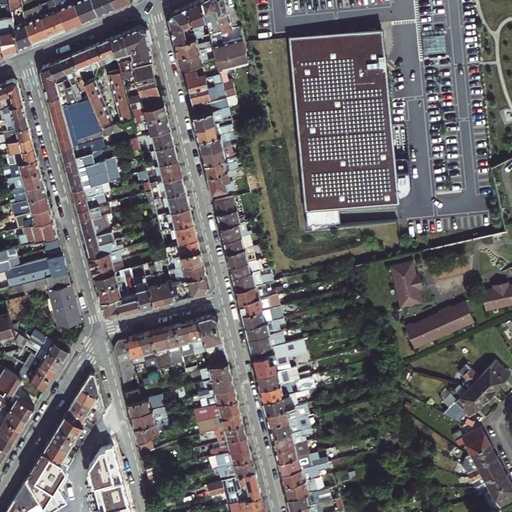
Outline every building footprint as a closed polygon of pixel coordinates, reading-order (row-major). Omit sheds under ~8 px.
[(67,28),(54,0),(48,0),(47,1),(52,11),(42,15),(50,36),(62,31),(67,28)] [(73,0),(54,0),(67,28),(77,24),(83,22),(73,0)] [(92,0),(73,0),(83,22),(93,18),(99,15),(92,0)] [(92,0),(99,15),(109,11),(115,8),(112,0),(92,0)] [(112,0),(115,8),(124,4),(131,1),(130,0),(112,0)] [(198,0),(197,1),(188,5),(192,23),(194,31),(203,29),(202,21),(207,20),(204,11),(201,0),(198,0)] [(221,26),(218,15),(214,0),(201,0),(204,11),(210,10),(214,27),(221,26)] [(214,0),(218,15),(228,13),(224,0),(214,0)] [(50,36),(42,15),(38,5),(23,11),(25,22),(34,42),(42,39),(50,36)] [(173,32),(175,41),(195,36),(194,31),(186,33),(184,25),(192,23),(188,5),(173,11),(169,18),(173,32)] [(0,29),(1,34),(0,34),(0,56),(12,51),(18,49),(15,26),(12,7),(12,6),(7,7),(8,17),(0,18),(0,29)] [(231,27),(228,13),(218,15),(221,26),(222,29),(227,28),(231,27)] [(25,22),(15,26),(18,49),(28,45),(34,42),(25,22)] [(135,27),(125,31),(129,51),(136,49),(138,56),(153,53),(147,28),(140,25),(135,27)] [(390,101),(382,25),(290,34),(308,224),(342,220),(341,205),(400,199),(390,101)] [(210,32),(213,44),(221,42),(218,30),(210,32)] [(112,37),(117,54),(129,51),(125,31),(120,33),(112,37)] [(177,48),(178,54),(200,49),(196,36),(195,36),(175,41),(177,48)] [(245,51),(241,37),(228,40),(221,42),(213,44),(213,45),(216,58),(245,51)] [(114,59),(108,38),(103,40),(97,43),(106,62),(114,59)] [(85,48),(91,61),(97,59),(99,65),(106,62),(97,43),(92,45),(85,48)] [(73,53),(81,73),(87,70),(85,64),(91,61),(85,48),(80,50),(73,53)] [(181,66),(201,62),(203,61),(200,49),(178,54),(180,60),(181,66)] [(246,55),(245,51),(216,58),(219,68),(225,67),(247,61),(246,55)] [(83,79),(81,73),(73,53),(69,54),(61,58),(72,84),(83,79)] [(67,86),(72,84),(61,58),(58,59),(49,63),(57,82),(65,79),(67,86)] [(219,68),(216,58),(203,61),(201,62),(203,70),(210,69),(210,72),(219,70),(219,68)] [(138,82),(155,78),(152,66),(150,61),(142,63),(142,65),(141,66),(141,70),(135,71),(138,82)] [(57,82),(49,63),(43,65),(41,70),(45,85),(61,148),(73,145),(78,144),(77,140),(101,128),(100,123),(95,112),(92,102),(90,98),(77,101),(72,84),(67,86),(65,79),(57,82)] [(111,73),(114,86),(125,83),(120,63),(115,66),(113,69),(114,72),(111,73)] [(225,67),(219,68),(219,70),(221,77),(222,81),(225,92),(227,99),(228,104),(234,102),(235,102),(235,101),(236,100),(234,92),(231,78),(226,79),(224,71),(226,71),(225,67)] [(188,78),(191,90),(214,83),(222,81),(221,77),(207,81),(205,74),(199,75),(198,72),(196,73),(196,70),(187,72),(188,78)] [(97,82),(95,76),(84,81),(88,91),(99,87),(97,82)] [(14,104),(24,102),(18,80),(13,78),(6,81),(10,93),(13,102),(14,104)] [(158,91),(155,78),(138,82),(141,94),(128,97),(130,103),(142,99),(159,95),(158,91)] [(0,95),(4,105),(9,103),(6,95),(10,93),(6,81),(3,82),(0,83),(0,95)] [(115,89),(116,98),(128,95),(125,85),(125,83),(114,86),(115,89)] [(217,94),(214,83),(191,90),(194,102),(197,113),(228,105),(228,104),(227,99),(225,92),(217,94)] [(101,92),(99,87),(88,91),(90,98),(92,102),(103,97),(101,92)] [(159,95),(142,99),(144,107),(132,110),(134,120),(135,123),(168,114),(167,110),(163,94),(159,95)] [(119,109),(131,106),(130,103),(128,97),(128,95),(116,98),(118,104),(119,109)] [(104,101),(103,97),(92,102),(95,112),(107,107),(104,101)] [(5,119),(27,113),(25,108),(24,102),(14,104),(9,105),(11,110),(3,112),(5,119)] [(230,114),(228,105),(197,113),(193,114),(195,120),(196,127),(215,122),(224,120),(223,116),(230,114)] [(122,123),(134,120),(132,110),(131,106),(119,109),(120,114),(122,123)] [(108,110),(107,107),(95,112),(100,123),(111,119),(108,110)] [(7,130),(29,124),(28,120),(27,113),(5,119),(7,130)] [(151,132),(171,127),(170,123),(168,114),(135,123),(135,124),(139,124),(140,128),(150,125),(151,132)] [(198,135),(199,139),(230,131),(228,123),(216,126),(215,122),(196,127),(198,135)] [(31,131),(29,124),(7,130),(10,141),(32,135),(31,131)] [(156,147),(175,142),(174,137),(171,127),(151,132),(148,133),(150,141),(155,140),(156,147)] [(202,151),(224,145),(223,140),(238,137),(236,129),(234,130),(230,131),(199,139),(201,146),(202,151)] [(13,152),(35,146),(34,141),(32,135),(10,141),(13,152)] [(141,148),(138,138),(132,140),(135,150),(141,148)] [(160,163),(179,158),(178,155),(175,142),(156,147),(152,148),(154,156),(158,155),(160,163)] [(63,156),(64,158),(75,155),(73,145),(61,148),(63,156)] [(225,150),(224,145),(202,151),(204,159),(205,163),(234,156),(233,148),(225,150)] [(16,163),(38,157),(37,153),(35,146),(13,152),(16,163)] [(92,150),(75,155),(64,158),(66,165),(67,168),(95,161),(92,150)] [(101,159),(95,161),(67,168),(69,175),(69,178),(115,166),(113,156),(101,159)] [(208,175),(225,170),(229,169),(230,169),(229,165),(236,163),(234,156),(205,163),(207,171),(208,175)] [(23,174),(41,169),(40,164),(38,157),(16,163),(3,166),(6,178),(23,174)] [(181,169),(179,158),(160,163),(156,164),(158,172),(162,171),(164,179),(183,174),(181,169)] [(246,171),(245,165),(230,169),(229,169),(230,175),(246,171)] [(71,185),(72,189),(108,180),(118,177),(115,166),(69,178),(71,185)] [(44,178),(41,169),(23,174),(26,186),(44,181),(44,178)] [(148,178),(146,170),(139,172),(141,180),(148,178)] [(229,187),(225,170),(208,175),(211,185),(212,191),(229,187)] [(17,188),(26,186),(23,174),(6,178),(6,184),(15,182),(17,188)] [(185,184),(183,174),(164,179),(156,181),(158,186),(160,196),(164,195),(168,194),(187,190),(185,184)] [(74,195),(75,199),(107,191),(111,189),(108,180),(72,189),(74,195)] [(47,189),(44,181),(26,186),(29,198),(48,193),(47,189)] [(234,185),(236,193),(251,190),(249,181),(234,185)] [(20,200),(29,198),(26,186),(17,188),(19,196),(11,198),(12,203),(20,200)] [(172,211),(191,206),(189,200),(187,190),(168,194),(164,195),(166,203),(170,202),(172,211)] [(109,201),(107,191),(75,199),(77,206),(78,209),(109,201)] [(32,210),(51,205),(50,200),(48,193),(29,198),(32,210)] [(217,208),(221,225),(240,220),(233,194),(214,199),(217,208)] [(15,215),(32,210),(29,198),(20,200),(22,207),(14,209),(15,215)] [(109,201),(78,209),(79,216),(80,219),(108,212),(112,211),(109,201)] [(53,213),(51,205),(32,210),(34,217),(6,224),(7,230),(17,227),(54,218),(53,213)] [(193,216),(191,206),(172,211),(168,212),(170,219),(160,221),(162,230),(171,228),(195,221),(193,216)] [(108,212),(80,219),(83,230),(85,236),(112,229),(108,212)] [(57,228),(54,218),(17,227),(22,245),(59,235),(57,228)] [(244,219),(240,220),(221,225),(223,235),(224,239),(242,234),(252,232),(251,229),(247,230),(244,219)] [(198,233),(195,221),(171,228),(162,230),(164,235),(170,233),(170,231),(173,230),(176,243),(180,242),(199,237),(198,233)] [(112,229),(85,236),(87,243),(87,246),(115,239),(112,229)] [(245,247),(242,234),(224,239),(226,248),(227,251),(245,247)] [(183,253),(201,249),(200,245),(199,237),(180,242),(176,243),(177,246),(181,245),(183,253)] [(60,242),(59,238),(45,241),(47,248),(61,245),(60,242)] [(117,249),(115,239),(87,246),(89,254),(90,256),(117,249)] [(61,245),(47,248),(49,255),(63,251),(62,249),(61,245)] [(230,264),(249,260),(260,257),(259,254),(256,255),(255,250),(253,250),(247,252),(246,246),(245,247),(227,251),(229,260),(230,264)] [(0,259),(14,256),(12,247),(0,250),(0,259)] [(92,265),(112,260),(126,256),(125,249),(118,251),(117,249),(90,256),(91,262),(92,265)] [(177,269),(185,267),(205,262),(204,258),(201,249),(183,253),(174,255),(177,269)] [(26,262),(2,269),(0,269),(0,288),(10,286),(68,271),(66,264),(63,253),(26,262)] [(0,269),(2,269),(26,262),(24,254),(14,256),(0,259),(0,269)] [(95,275),(114,270),(112,260),(92,265),(94,271),(95,275)] [(233,276),(270,267),(269,264),(261,266),(260,264),(250,266),(249,260),(230,264),(232,271),(233,276)] [(205,262),(185,267),(177,269),(181,280),(182,279),(193,277),(207,273),(207,269),(205,262)] [(400,278),(396,264),(374,270),(385,312),(407,307),(403,293),(406,292),(402,277),(400,278)] [(491,272),(477,275),(482,297),(511,290),(511,266),(506,268),(505,265),(491,269),(491,272)] [(125,280),(128,289),(136,286),(133,276),(131,266),(122,268),(123,272),(125,280)] [(237,289),(269,281),(273,280),(270,267),(233,276),(235,284),(237,289)] [(115,270),(114,270),(95,275),(97,281),(98,287),(125,280),(123,272),(116,274),(115,270)] [(71,283),(68,271),(10,286),(12,292),(48,283),(49,289),(71,283)] [(177,298),(172,282),(172,278),(166,280),(164,271),(158,272),(166,301),(172,299),(177,298)] [(155,283),(149,284),(154,304),(159,303),(166,301),(158,272),(152,274),(155,283)] [(181,280),(172,282),(177,298),(206,290),(210,283),(209,279),(207,273),(193,277),(194,282),(183,284),(182,279),(181,280)] [(149,305),(154,304),(149,284),(147,279),(141,280),(140,274),(133,276),(136,286),(138,294),(141,307),(149,305)] [(125,280),(98,287),(101,297),(101,299),(121,294),(120,290),(128,289),(125,280)] [(271,289),(269,281),(237,289),(239,297),(240,301),(269,294),(276,292),(278,292),(277,288),(271,289)] [(73,290),(71,283),(49,289),(59,326),(81,320),(73,290)] [(133,309),(141,307),(138,294),(122,298),(121,294),(101,299),(105,312),(105,313),(106,312),(110,315),(111,316),(112,315),(133,309)] [(271,302),(269,294),(240,301),(241,308),(242,313),(282,303),(281,299),(271,302)] [(285,316),(282,303),(242,313),(244,321),(246,325),(281,317),(285,316)] [(406,327),(416,351),(462,330),(452,307),(442,312),(441,311),(427,317),(427,318),(413,325),(413,323),(406,327)] [(0,325),(12,322),(9,312),(3,313),(0,314),(0,325)] [(216,340),(223,339),(221,331),(218,318),(212,314),(199,318),(206,343),(209,342),(208,340),(215,338),(216,340)] [(249,337),(268,332),(270,332),(269,328),(280,325),(279,322),(282,321),(281,317),(246,325),(248,333),(249,337)] [(206,343),(199,318),(193,319),(186,321),(189,333),(191,332),(195,344),(193,344),(195,349),(195,350),(198,349),(198,347),(206,344),(206,343)] [(182,322),(175,324),(182,351),(191,349),(191,350),(195,349),(193,344),(195,344),(191,332),(189,333),(186,321),(182,322)] [(0,338),(2,337),(15,334),(14,330),(12,324),(12,322),(0,325),(0,338)] [(182,351),(175,324),(170,325),(162,328),(165,339),(167,339),(170,351),(169,351),(170,354),(172,364),(184,361),(182,351)] [(156,329),(151,331),(160,367),(172,364),(170,354),(169,351),(170,351),(167,339),(165,339),(162,328),(156,329)] [(33,341),(63,359),(67,352),(70,348),(61,343),(57,341),(39,330),(37,334),(45,339),(43,344),(34,338),(33,341)] [(160,367),(151,331),(146,332),(138,334),(141,346),(144,345),(147,357),(145,358),(146,360),(147,363),(149,371),(160,368),(160,367)] [(252,350),(271,345),(268,332),(249,337),(251,346),(252,350)] [(127,337),(129,349),(131,355),(132,361),(143,359),(143,361),(146,360),(145,358),(147,357),(144,345),(141,346),(138,334),(132,336),(127,337)] [(70,348),(75,340),(66,335),(61,343),(70,348)] [(116,352),(129,349),(127,337),(118,339),(114,346),(116,352)] [(215,350),(226,348),(223,339),(216,340),(215,338),(208,340),(209,342),(206,343),(206,344),(212,364),(218,362),(216,356),(215,350)] [(298,338),(278,343),(281,355),(301,350),(298,338)] [(37,356),(58,368),(61,363),(63,359),(33,341),(30,339),(28,342),(38,348),(34,354),(37,356)] [(216,356),(227,353),(226,348),(215,350),(216,356)] [(117,358),(131,355),(129,349),(116,352),(117,358)] [(511,361),(503,352),(482,373),(498,387),(504,381),(511,372),(511,361)] [(218,362),(229,360),(227,353),(216,356),(218,362)] [(258,374),(287,367),(284,358),(273,361),(272,358),(269,359),(268,353),(254,357),(255,363),(258,374)] [(132,361),(131,355),(117,358),(119,364),(132,361)] [(31,366),(52,378),(55,372),(58,368),(37,356),(32,364),(23,358),(22,360),(31,366)] [(50,381),(52,378),(31,366),(22,360),(20,359),(13,372),(24,379),(25,376),(36,383),(35,386),(44,391),(50,381)] [(210,370),(212,377),(232,373),(231,368),(229,360),(218,362),(212,364),(204,366),(205,371),(210,370)] [(132,361),(119,364),(121,370),(134,367),(132,361)] [(199,367),(198,362),(186,365),(187,370),(189,370),(196,368),(199,367)] [(143,364),(148,383),(151,382),(149,371),(147,363),(143,364)] [(290,366),(287,367),(258,374),(260,382),(261,386),(300,377),(306,375),(305,371),(292,374),(290,366)] [(25,385),(28,381),(24,379),(13,372),(4,367),(0,374),(0,375),(23,389),(25,385)] [(135,373),(134,367),(121,370),(122,376),(135,373)] [(479,376),(471,368),(467,372),(468,372),(491,394),(494,392),(498,387),(482,373),(479,376)] [(464,375),(473,383),(469,387),(484,402),(488,398),(491,394),(468,372),(467,372),(462,370),(461,373),(464,375)] [(88,376),(81,387),(98,397),(100,393),(95,372),(91,371),(88,376)] [(137,379),(135,373),(122,376),(124,382),(137,379)] [(232,373),(212,377),(204,379),(206,387),(198,389),(199,394),(235,385),(234,381),(232,373)] [(0,385),(18,396),(18,397),(21,393),(23,389),(0,375),(0,385)] [(302,382),(300,377),(261,386),(263,393),(264,399),(290,392),(292,392),(290,385),(302,382)] [(138,385),(137,379),(124,382),(125,388),(138,385)] [(138,385),(125,388),(128,397),(129,401),(142,397),(139,385),(138,385)] [(194,400),(201,398),(203,406),(209,404),(218,402),(238,397),(237,392),(235,385),(199,394),(193,395),(194,400)] [(98,397),(81,387),(80,389),(76,395),(98,409),(100,412),(101,413),(102,411),(101,409),(101,407),(98,397)] [(478,407),(484,402),(469,387),(463,393),(458,388),(450,396),(456,401),(448,408),(465,420),(478,407)] [(300,390),(303,402),(307,401),(308,401),(305,389),(300,390)] [(131,410),(132,413),(152,408),(150,401),(163,398),(162,392),(142,397),(129,401),(131,410)] [(267,411),(293,404),(290,392),(264,399),(266,406),(267,411)] [(98,409),(76,395),(75,398),(71,404),(96,420),(101,413),(100,412),(98,409)] [(3,402),(11,407),(12,406),(20,411),(19,412),(27,417),(31,410),(34,406),(18,397),(18,396),(14,401),(6,397),(3,402)] [(219,428),(244,421),(240,407),(238,397),(218,402),(220,410),(211,412),(205,414),(206,418),(205,418),(207,423),(217,420),(219,428)] [(161,406),(165,404),(163,398),(150,401),(152,408),(161,406)] [(270,423),(298,416),(295,406),(299,406),(300,409),(308,407),(307,401),(303,402),(293,404),(267,411),(269,418),(270,423)] [(12,406),(11,407),(3,402),(0,406),(0,407),(8,412),(5,418),(21,427),(25,420),(27,417),(19,412),(20,411),(12,406)] [(211,412),(220,410),(218,402),(209,404),(211,412)] [(169,403),(165,404),(161,406),(163,413),(171,411),(169,403)] [(96,420),(71,404),(69,406),(65,413),(91,428),(96,420)] [(152,408),(132,413),(134,422),(135,426),(157,420),(167,417),(172,415),(171,411),(163,413),(161,406),(152,408)] [(63,417),(58,425),(83,440),(84,439),(86,436),(91,428),(65,413),(63,417)] [(308,413),(298,416),(270,423),(272,431),(273,436),(298,430),(299,429),(297,421),(300,421),(302,421),(310,419),(308,413)] [(7,432),(15,437),(19,431),(21,427),(5,418),(0,414),(0,430),(6,434),(7,432)] [(169,422),(167,417),(157,420),(159,425),(169,422)] [(138,434),(139,440),(151,434),(170,426),(169,422),(159,425),(157,420),(135,426),(138,434)] [(228,438),(247,434),(246,430),(245,425),(244,421),(219,428),(210,430),(211,436),(216,434),(218,441),(228,438)] [(56,428),(51,436),(69,447),(73,440),(81,444),(83,440),(58,425),(56,428)] [(455,434),(468,454),(471,452),(491,443),(488,436),(482,426),(469,433),(466,428),(455,434)] [(0,443),(8,448),(13,440),(15,437),(7,432),(6,434),(0,430),(0,443)] [(301,441),(298,430),(273,436),(275,443),(276,448),(295,443),(301,441)] [(142,452),(154,447),(151,434),(139,440),(141,445),(142,452)] [(249,441),(247,434),(228,438),(231,450),(250,445),(249,441)] [(69,464),(71,460),(64,455),(69,447),(51,436),(47,442),(44,448),(69,464)] [(101,511),(131,511),(113,440),(100,443),(88,461),(101,511)] [(0,458),(2,459),(6,451),(8,448),(0,443),(0,458)] [(279,460),(298,455),(295,443),(276,448),(278,455),(279,460)] [(467,456),(472,465),(476,462),(496,452),(493,447),(491,443),(471,452),(472,454),(467,456)] [(226,463),(253,457),(252,453),(250,445),(231,450),(222,452),(224,459),(217,461),(218,465),(226,463)] [(58,482),(69,464),(44,448),(26,477),(48,509),(67,496),(58,482)] [(224,459),(222,452),(210,455),(213,467),(218,465),(217,461),(224,459)] [(479,467),(469,472),(471,477),(501,462),(499,459),(496,452),(476,462),(479,467)] [(282,472),(314,464),(323,462),(329,461),(327,455),(300,462),(298,455),(279,460),(281,468),(282,472)] [(255,466),(253,457),(226,463),(230,476),(237,474),(256,470),(255,466)] [(158,460),(146,464),(149,477),(163,471),(158,460)] [(323,462),(326,474),(332,472),(329,460),(329,461),(323,462)] [(474,482),(484,476),(486,481),(506,471),(504,467),(501,462),(471,477),(474,482)] [(222,478),(230,476),(226,463),(218,465),(222,478)] [(285,484),(305,479),(304,474),(316,471),(314,464),(282,472),(284,480),(285,484)] [(237,474),(243,499),(262,495),(260,485),(256,470),(237,474)] [(163,471),(149,477),(152,489),(168,483),(163,471)] [(506,471),(486,481),(491,490),(511,480),(509,476),(506,471)] [(241,500),(243,499),(237,474),(230,476),(222,478),(225,488),(229,503),(230,503),(241,500)] [(320,475),(305,479),(285,484),(287,493),(288,496),(309,491),(307,483),(313,484),(322,482),(320,475)] [(16,494),(4,511),(43,511),(48,509),(26,477),(16,494)] [(222,478),(207,482),(210,492),(225,488),(222,478)] [(497,502),(502,499),(504,503),(511,499),(511,482),(511,480),(491,490),(497,502)] [(309,491),(288,496),(290,505),(291,508),(316,502),(313,490),(309,491)] [(336,497),(340,496),(339,491),(320,496),(321,500),(336,497)] [(264,503),(262,495),(243,499),(241,500),(230,503),(232,511),(243,511),(265,507),(264,503)] [(341,496),(340,496),(336,497),(339,509),(345,508),(341,496)] [(318,511),(316,502),(291,508),(292,511),(318,511)]
